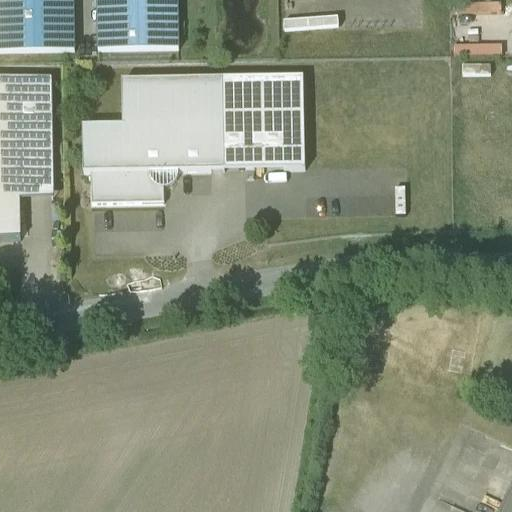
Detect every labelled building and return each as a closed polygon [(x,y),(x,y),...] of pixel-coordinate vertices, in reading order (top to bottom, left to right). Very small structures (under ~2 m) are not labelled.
[(73,0),(0,0),(0,57),(75,56),(73,0)] [(177,0),(97,0),(98,56),(179,55),(177,0)] [(304,82),(122,85),(123,130),(83,131),(84,178),(91,178),(179,176),(225,176),(224,156),(283,155),(283,174),(305,174),(304,82)] [(18,83),(0,83),(0,245),(21,245),(20,205),(20,185),(18,83)] [(51,83),(18,83),(20,185),(53,184),(51,83)] [(283,155),(224,156),(225,176),(283,174),(283,155)] [(179,176),(91,178),(92,209),(164,208),(164,192),(167,192),(170,190),(173,189),(174,187),(177,185),(178,181),(179,179),(179,176)]
